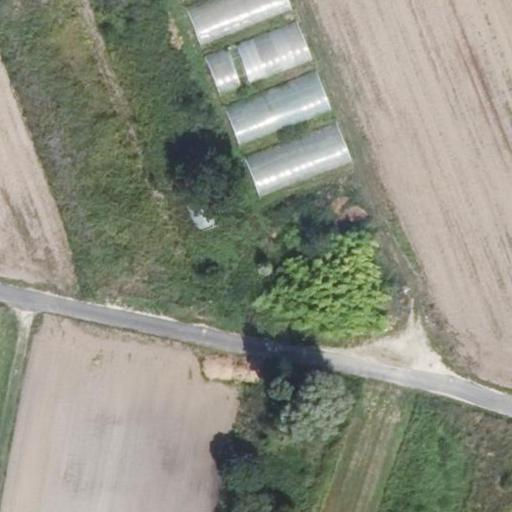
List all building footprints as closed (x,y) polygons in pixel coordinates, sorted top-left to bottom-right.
[(188,0),(197,20),(248,0),(188,0)] [(275,0),(201,30),(216,67),(308,30),(296,0),(275,0)] [(219,76),(234,113),(327,76),(312,39),(219,76)] [(238,123),(253,160),(345,123),(331,85),(238,123)] [(349,132),(256,169),(271,206),(364,169),(349,132)]
